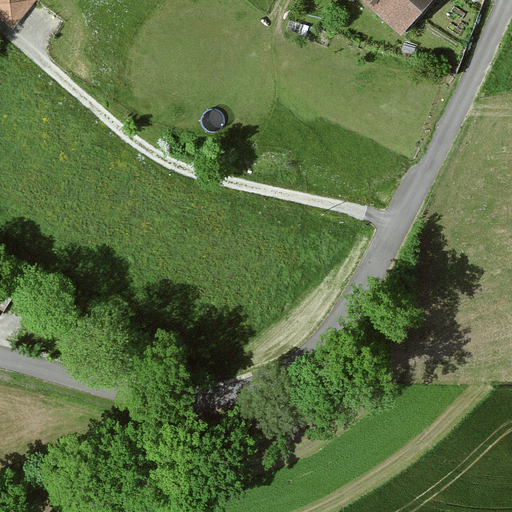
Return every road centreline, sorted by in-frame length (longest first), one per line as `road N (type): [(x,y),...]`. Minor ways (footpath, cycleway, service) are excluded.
road 1 (residential): [(506,0),(371,279),(331,333),(282,370),(221,393),(155,396),(0,354)]
road 2 (track): [(5,511),(98,470),(287,431),(351,389),(384,349)]
